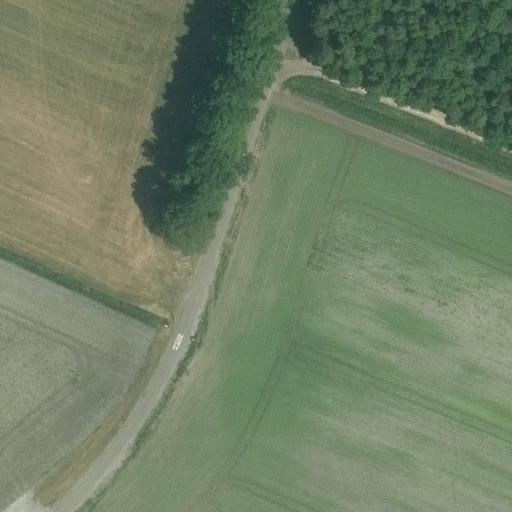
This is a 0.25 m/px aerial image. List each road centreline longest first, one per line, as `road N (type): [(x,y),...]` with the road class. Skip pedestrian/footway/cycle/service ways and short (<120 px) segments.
road 1 (unclassified): [(64,511),(135,424),(181,333),(291,0)]
road 2 (track): [(274,52),(511,144)]
